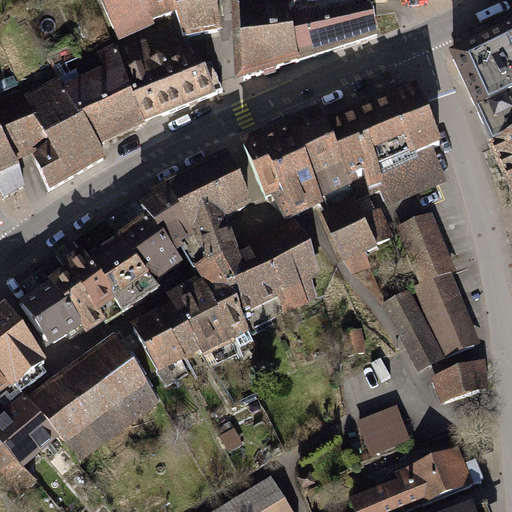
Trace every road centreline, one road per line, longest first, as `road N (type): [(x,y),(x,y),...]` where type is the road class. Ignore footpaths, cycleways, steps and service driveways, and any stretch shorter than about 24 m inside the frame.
road 1 (secondary): [(19,246),(139,167),(421,38)]
road 2 (residential): [(421,38),(449,105),(494,280),(511,412)]
